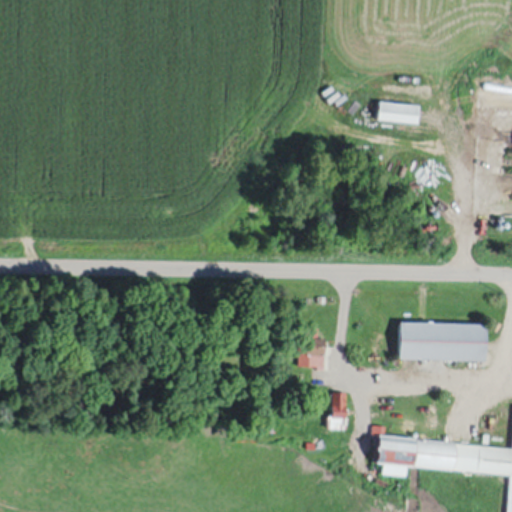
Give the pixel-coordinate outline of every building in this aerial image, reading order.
[(486,321),(485,357),(401,355),(402,319),(486,321)] [(319,326),(318,337),(325,337),(324,355),(319,355),(318,364),(299,364),(299,336),(306,336),(307,326),(319,326)] [(346,390),(345,416),(347,416),(347,422),(345,422),(345,426),(330,426),(330,414),(332,414),(333,390),(346,390)] [(386,423),(385,433),(372,432),(373,422),(386,423)] [(511,511),(506,511),(511,471),(413,462),(414,457),(377,453),(379,433),(511,445),(511,511)] [(316,441),(316,449),(308,449),(308,441),(316,441)]
